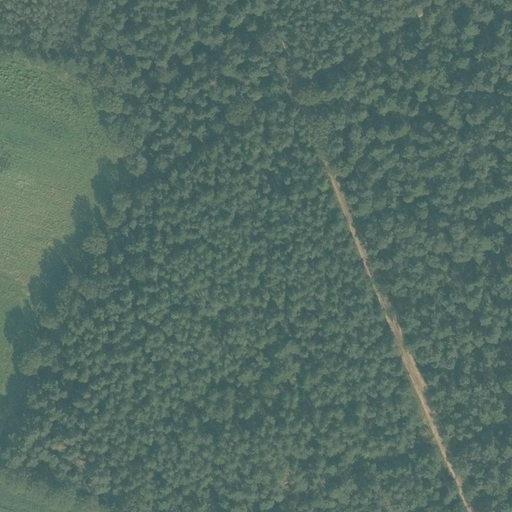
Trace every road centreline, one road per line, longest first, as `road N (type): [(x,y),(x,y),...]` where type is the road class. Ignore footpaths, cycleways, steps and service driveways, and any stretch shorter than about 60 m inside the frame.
road 1 (track): [(250,0),(116,67),(108,79),(136,177),(0,445)]
road 2 (track): [(270,0),(438,432)]
road 3 (track): [(249,511),(438,432)]
road 4 (track): [(0,456),(154,511)]
road 5 (track): [(442,0),(302,82)]
